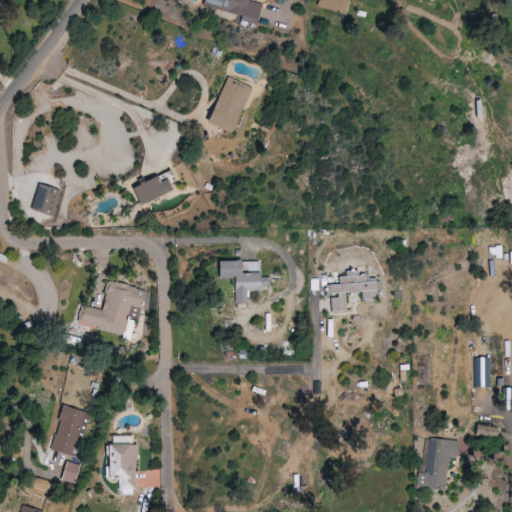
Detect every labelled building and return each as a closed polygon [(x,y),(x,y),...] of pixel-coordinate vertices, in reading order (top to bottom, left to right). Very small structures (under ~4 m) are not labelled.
[(261,4),(246,0),(203,0),(202,6),(239,15),(238,20),(256,25),(261,4)] [(346,15),(350,0),(349,0),(318,0),(317,7),(346,15)] [(206,124),(231,134),(250,87),(225,77),(206,124)] [(171,190),(165,177),(159,180),(157,176),(131,189),(140,206),(171,190)] [(32,212),(55,217),(60,190),(38,185),(32,212)] [(234,303),(247,303),(247,290),(269,289),(268,277),(259,277),(259,260),(216,261),(216,277),(234,277),(234,303)] [(346,311),(345,293),(360,292),(361,299),(380,298),(379,274),(345,275),(345,276),(338,276),(338,284),(327,284),(329,311),(346,311)] [(146,289),(107,281),(102,309),(80,305),(76,324),(132,335),(135,320),(128,319),(131,306),(142,308),(146,289)] [(50,450),(72,457),(78,436),(85,438),(92,415),(61,405),(56,419),(59,420),(50,450)] [(496,427),(475,425),(474,435),(495,438),(496,427)] [(105,443),(105,479),(119,479),(119,494),(135,494),(135,443),(127,443),(127,436),(111,436),(111,444),(105,443)] [(458,441),(429,438),(426,463),(420,462),(417,486),(444,490),(448,458),(456,459),(458,441)] [(61,479),(75,483),(80,465),(66,461),(61,479)]
